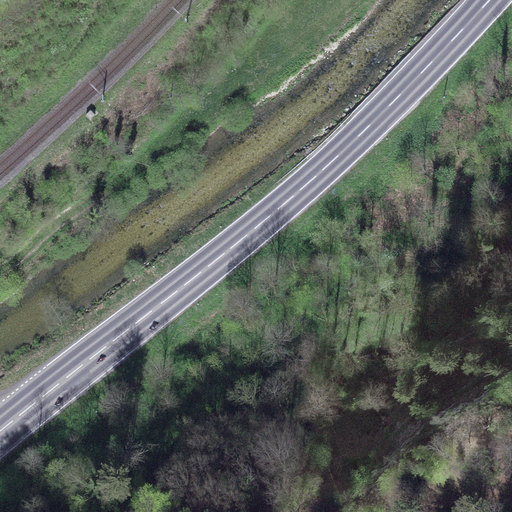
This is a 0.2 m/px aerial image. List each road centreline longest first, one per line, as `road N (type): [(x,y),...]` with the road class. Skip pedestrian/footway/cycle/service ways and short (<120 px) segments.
road 1 (primary): [(488,0),(304,185),(0,430)]
road 2 (track): [(190,128),(0,283)]
